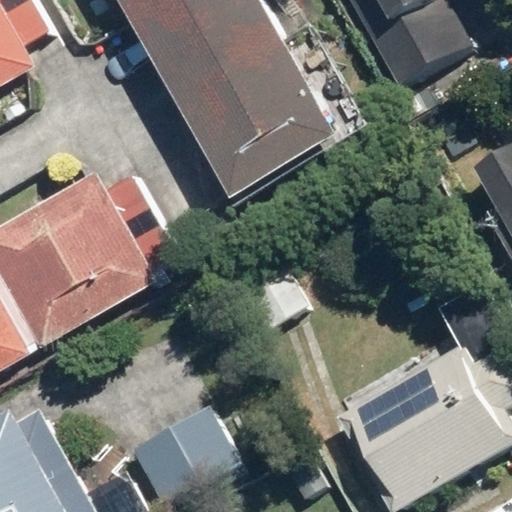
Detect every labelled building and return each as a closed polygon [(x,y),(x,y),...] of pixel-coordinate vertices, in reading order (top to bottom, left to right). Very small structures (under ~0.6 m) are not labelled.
[(0,0),(0,92),(46,66),(35,47),(58,34),(39,0),(0,0)] [(278,0),(133,0),(249,204),(360,141),(278,0)] [(357,0),(407,89),(484,46),(458,0),(357,0)] [(511,161),(494,172),(511,203),(511,235),(511,236),(511,161)] [(167,285),(104,175),(0,233),(0,258),(53,350),(167,285)] [(0,379),(39,357),(0,288),(0,379)] [(453,311),(475,351),(479,348),(488,365),(511,351),(511,333),(489,291),(453,311)] [(475,351),(348,421),(399,511),(416,511),(511,459),(511,409),(511,408),(511,407),(511,351),(488,365),(479,348),(475,351)] [(219,406),(141,449),(174,510),(253,467),(219,406)] [(0,511),(107,511),(51,412),(29,424),(22,413),(0,425),(0,511)]
